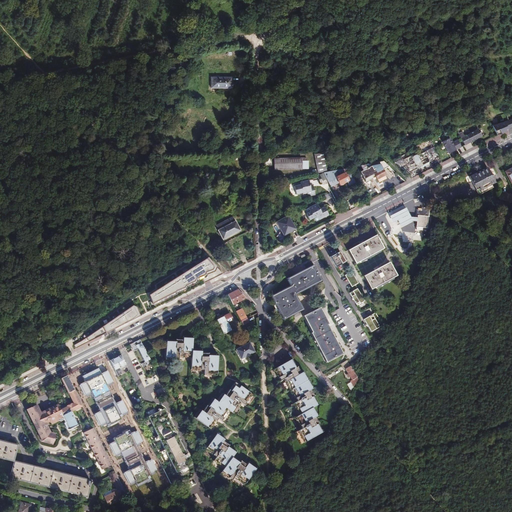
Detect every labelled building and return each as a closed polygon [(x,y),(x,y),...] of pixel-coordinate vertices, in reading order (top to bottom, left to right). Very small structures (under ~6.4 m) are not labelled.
[(232,76),(211,76),(211,88),(232,87),(232,76)] [(511,125),(509,120),(493,125),(498,135),(509,128),(511,126),(511,125)] [(463,132),(459,134),(465,145),(483,136),(479,129),(465,136),(463,132)] [(451,138),(444,141),(449,153),(462,147),(458,139),(453,142),(451,138)] [(408,155),(394,162),(411,178),(416,175),(442,163),(434,148),(412,158),(411,155),(410,156),(410,154),(408,155)] [(327,172),(327,162),(325,153),(315,155),(318,175),(322,174),(327,172)] [(390,159),(394,162),(408,155),(408,154),(398,157),(390,159)] [(275,173),(303,173),(303,163),(308,162),(308,160),(275,161),(275,173)] [(383,161),(362,165),(365,170),(362,171),(365,178),(374,174),(375,177),(376,179),(384,174),(382,169),(389,166),(383,161)] [(499,180),(491,165),(470,176),(472,181),(474,180),(481,192),(483,192),(496,185),(495,182),(499,180)] [(348,186),(355,183),(350,174),(346,176),(344,173),(343,174),(341,169),(327,172),(322,174),(326,180),(330,187),(338,183),(339,185),(340,185),(341,186),(344,184),(343,184),(346,182),(348,186)] [(468,177),(441,190),(445,196),(471,183),(468,177)] [(314,196),(312,188),(309,188),(309,187),(308,182),(299,184),(299,187),(293,189),(295,196),(302,195),(302,197),(306,196),(307,198),(314,196)] [(498,200),(511,203),(511,194),(500,192),(498,200)] [(309,220),(317,216),(318,220),(328,215),(324,207),(319,209),(316,204),(307,208),(309,212),(305,214),(309,220)] [(414,212),(414,219),(414,223),(416,223),(416,228),(422,228),(426,228),(425,208),(419,209),(419,211),(414,212)] [(414,223),(414,219),(408,220),(404,211),(388,219),(391,225),(396,223),(400,229),(412,223),(414,223)] [(230,215),(215,223),(217,226),(216,227),(222,240),(240,231),(233,218),(232,218),(230,215)] [(284,237),(296,230),(288,216),(276,223),(284,237)] [(375,236),(347,250),(354,263),(381,249),(375,236)] [(332,254),(332,255),(329,257),(336,268),(345,262),(339,251),(336,253),(335,252),(332,254)] [(197,285),(198,282),(203,280),(206,284),(218,278),(224,275),(209,258),(150,295),(154,300),(156,306),(167,300),(178,295),(178,294),(187,291),(188,288),(197,285)] [(310,266),(296,274),(297,275),(311,267),(310,266)] [(313,266),(311,267),(319,281),(320,281),(313,266)] [(311,267),(297,275),(305,289),(319,281),(311,267)] [(392,269),(367,282),(375,295),(400,282),(392,269)] [(351,271),(345,275),(352,287),(358,283),(351,271)] [(305,289),(297,275),(287,280),(290,286),(290,287),(271,297),(274,302),(275,305),(282,318),(298,310),(299,311),(302,309),(295,294),(305,289)] [(270,296),(271,297),(290,287),(290,286),(270,296)] [(365,301),(357,288),(349,293),(353,298),(352,299),(353,300),(354,300),(357,305),(365,301)] [(227,295),(232,305),(234,304),(245,299),(237,290),(227,295)] [(347,304),(336,310),(362,352),(373,346),(347,304)] [(139,317),(134,306),(81,341),(83,345),(139,317)] [(319,308),(317,309),(326,325),(328,324),(319,308)] [(326,325),(317,309),(304,316),(312,332),(311,332),(325,358),(339,350),(326,325)] [(282,319),(299,311),(298,310),(282,318),(282,319)] [(362,352),(336,310),(330,314),(356,356),(362,352)] [(229,312),(222,316),(220,314),(215,317),(224,334),(231,330),(228,323),(233,320),(229,312)] [(240,314),(238,315),(243,324),(248,320),(246,316),(244,312),(240,314)] [(376,312),(364,319),(367,324),(368,325),(368,326),(372,331),(380,326),(376,320),(379,318),(376,312)] [(303,317),(311,332),(312,332),(304,316),(303,317)] [(324,359),(325,358),(311,332),(310,333),(324,359)] [(166,340),(165,357),(171,357),(171,356),(175,356),(175,359),(178,359),(178,357),(178,355),(181,355),(181,352),(185,352),(185,354),(192,354),(191,357),(191,367),(196,367),(196,366),(200,366),(200,369),(204,369),(204,370),(204,374),(207,374),(207,370),(211,370),(211,372),(217,372),(218,355),(208,355),(208,353),(204,352),(204,354),(201,354),(201,352),(201,349),(192,349),(192,337),(182,337),(182,339),(182,341),(179,341),(179,339),(175,339),(175,340),(166,340)] [(138,340),(133,342),(137,348),(138,348),(145,362),(149,360),(139,339),(138,340)] [(250,342),(236,348),(241,358),(246,356),(251,354),(250,353),(254,351),(250,342)] [(341,355),(339,350),(325,358),(327,362),(341,355)] [(119,358),(115,359),(121,370),(126,367),(121,356),(119,357),(119,358)] [(115,372),(117,376),(122,373),(121,370),(115,359),(112,361),(111,360),(109,361),(115,372)] [(291,359),(275,367),(277,371),(279,370),(281,374),(278,376),(280,380),(283,378),(286,377),(287,380),(288,379),(290,383),(289,383),(295,393),(296,393),(297,396),(298,399),(295,401),(293,402),(295,406),(297,404),(299,407),(298,408),(301,413),(298,414),(296,416),(299,421),(300,420),(302,423),(301,424),(303,427),(299,429),(297,430),(298,434),(301,432),(303,435),(302,436),(305,440),(319,432),(315,425),(316,424),(317,424),(313,417),(316,416),(311,408),(312,407),(316,405),(311,397),(312,396),(309,390),(312,388),(302,371),(300,373),(297,366),(296,367),(295,367),(291,359)] [(346,361),(341,364),(351,381),(357,378),(346,361)] [(97,366),(90,370),(96,382),(103,378),(97,366)] [(303,371),(302,371),(312,388),(303,371)] [(117,376),(115,372),(107,376),(110,382),(108,383),(111,390),(121,385),(117,376)] [(67,376),(61,378),(69,393),(68,393),(74,404),(71,405),(71,404),(68,406),(61,410),(58,406),(57,406),(57,407),(52,410),(51,409),(41,414),(36,405),(27,410),(42,440),(42,442),(52,445),(55,435),(50,434),(44,422),(49,420),(51,422),(56,419),(58,419),(59,419),(61,422),(63,421),(67,429),(68,428),(68,429),(78,425),(74,417),(74,415),(73,415),(71,411),(82,406),(75,391),(67,376)] [(283,378),(295,401),(298,399),(297,396),(296,393),(295,393),(289,383),(290,383),(288,379),(287,380),(286,377),(283,378)] [(199,410),(194,417),(208,426),(210,423),(210,422),(212,419),(213,420),(215,417),(218,418),(220,420),(222,417),(220,415),(221,412),(222,413),(226,408),(228,410),(230,411),(233,407),(232,406),(235,403),(237,400),(240,402),(244,404),(246,401),(243,399),(245,396),(246,397),(249,392),(235,383),(229,390),(228,390),(228,389),(224,395),(222,394),(216,401),(215,401),(212,399),(206,406),(206,405),(205,405),(201,411),(199,410)] [(115,396),(124,391),(121,385),(111,390),(115,396)] [(82,406),(89,419),(96,416),(97,415),(96,411),(92,413),(87,403),(80,389),(75,391),(82,406)] [(132,406),(124,391),(115,396),(109,399),(120,422),(122,421),(128,418),(136,414),(132,406)] [(252,394),(249,392),(246,397),(245,396),(243,399),(246,401),(244,404),(244,405),(252,394)] [(91,402),(87,403),(92,413),(96,411),(97,415),(100,413),(99,410),(102,408),(97,398),(94,400),(92,397),(89,399),(91,402)] [(233,413),(240,402),(237,400),(235,403),(232,406),(233,407),(230,411),(233,413)] [(292,403),(298,414),(301,413),(298,408),(299,407),(297,404),(295,406),(293,402),(292,403)] [(221,420),(228,410),(226,408),(222,413),(221,412),(220,415),(222,417),(220,420),(221,420)] [(191,465),(163,409),(148,416),(176,473),(191,465)] [(93,428),(96,434),(98,433),(101,431),(95,421),(98,420),(96,416),(89,419),(93,428)] [(293,417),(299,429),(303,427),(301,424),(302,423),(300,420),(299,421),(296,416),(293,417)] [(210,428),(218,418),(215,417),(213,420),(212,419),(210,422),(210,423),(208,426),(210,428)] [(132,429),(128,418),(122,421),(126,432),(132,429)] [(101,444),(96,434),(93,428),(88,431),(84,433),(102,470),(108,467),(112,465),(105,452),(101,444)] [(301,442),(305,440),(302,436),(303,435),(301,432),(298,434),(297,430),(296,431),(301,442)] [(216,433),(207,447),(211,450),(212,449),(215,451),(213,454),(216,456),(216,457),(214,459),(217,461),(219,459),(222,461),(221,462),(226,465),(224,467),(223,470),(227,473),(228,472),(231,474),(229,477),(233,479),(235,477),(235,476),(238,478),(240,475),(243,477),(242,478),(247,481),(256,467),(248,462),(247,464),(246,465),(243,464),(244,462),(241,460),(240,461),(232,456),(233,455),(236,451),(228,446),(228,445),(229,444),(225,442),(224,444),(222,442),(223,440),(224,438),(216,433)] [(0,458),(7,460),(7,459),(12,460),(12,461),(13,462),(17,446),(0,441),(0,458)] [(153,495),(173,485),(152,447),(143,451),(153,470),(148,472),(137,449),(121,457),(134,482),(138,480),(144,493),(134,497),(125,479),(120,481),(122,486),(121,486),(130,504),(132,507),(133,508),(139,504),(153,495)] [(211,450),(207,447),(205,450),(216,457),(216,456),(213,454),(215,451),(212,449),(211,450)] [(214,460),(224,467),(226,465),(221,462),(222,461),(219,459),(217,461),(214,459),(214,460)] [(10,477),(10,478),(11,476),(16,478),(16,479),(24,481),(25,480),(35,483),(35,484),(43,486),(43,485),(54,488),(54,489),(62,491),(63,490),(73,493),(73,494),(81,496),(81,494),(86,496),(86,497),(87,497),(90,484),(91,485),(91,483),(90,483),(91,481),(14,462),(10,477)] [(232,480),(233,479),(229,477),(231,474),(228,472),(227,473),(223,470),(221,472),(232,480)] [(245,484),(247,481),(242,478),(243,477),(240,475),(238,478),(235,476),(235,477),(245,484)] [(119,490),(104,498),(108,506),(123,498),(119,490)] [(21,502),(18,511),(28,511),(31,505),(21,502)]
